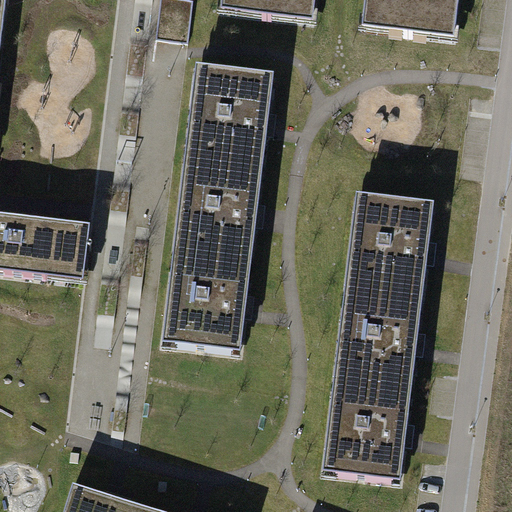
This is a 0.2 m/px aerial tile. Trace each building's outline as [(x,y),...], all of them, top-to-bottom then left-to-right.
[(189,46),(197,5),(171,0),(166,0),(159,40),(189,46)] [(222,0),(221,11),(313,22),(315,0),(222,0)] [(365,0),(362,28),(453,39),(458,0),(365,0)] [(196,67),(186,157),(262,166),(266,129),(272,75),(196,67)] [(186,157),(175,255),(251,265),(256,219),(262,166),(186,157)] [(355,194),(346,284),(421,293),(425,258),(431,202),(355,194)] [(90,226),(0,215),(0,272),(83,283),(90,226)] [(175,255),(164,344),(240,353),(245,309),(251,265),(175,255)] [(346,284),(333,382),(409,391),(415,347),(421,293),(346,284)] [(333,382),(322,471),(398,480),(403,439),(409,391),(333,382)] [(156,511),(114,499),(72,485),(63,511),(156,511)]
